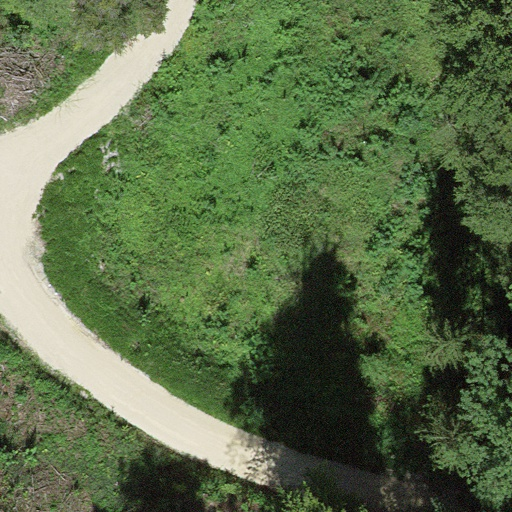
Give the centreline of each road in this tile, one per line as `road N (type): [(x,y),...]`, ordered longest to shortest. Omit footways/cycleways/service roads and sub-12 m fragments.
road 1 (track): [(0,273),(33,317),(172,422),(331,480),(511,508)]
road 2 (track): [(0,143),(50,136),(153,76),(205,0)]
